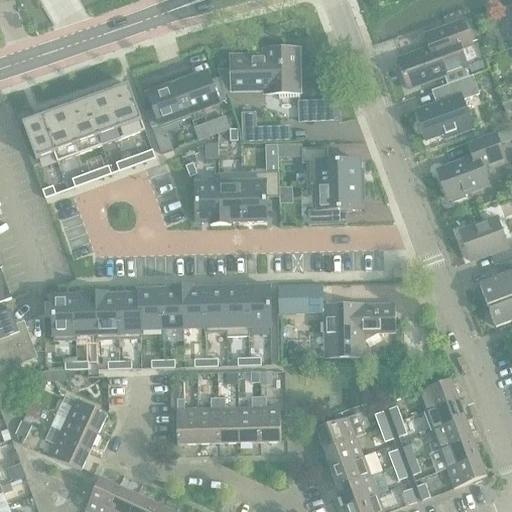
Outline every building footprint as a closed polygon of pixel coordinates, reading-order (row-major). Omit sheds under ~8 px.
[(485,59),(498,54),(481,8),(468,13),(485,59)] [(429,50),(397,62),(407,90),(444,77),(447,86),(469,78),(466,69),(467,69),(461,51),(472,46),(463,22),(448,28),(424,37),(429,50)] [(232,70),(217,70),(224,93),(226,93),(232,93),(264,92),(264,96),(279,96),(279,99),(300,99),(299,86),(299,50),(264,51),(264,57),(232,57),(232,70)] [(208,75),(178,86),(190,119),(191,119),(190,115),(226,102),(218,80),(210,82),(208,75)] [(446,102),(416,113),(427,143),(443,137),(444,141),(473,130),(463,102),(480,96),(473,77),(469,78),(447,86),(441,89),(446,102)] [(153,112),(146,114),(151,129),(156,143),(165,140),(161,130),(190,119),(178,86),(148,97),(153,112)] [(129,87),(85,103),(101,148),(145,132),(129,87)] [(85,103),(41,118),(54,155),(57,164),(101,148),(85,103)] [(511,104),(511,103),(503,107),(507,119),(511,116),(511,104)] [(41,118),(23,125),(36,161),(54,155),(41,118)] [(207,125),(193,129),(194,131),(198,142),(212,137),(207,126),(207,125)] [(511,131),(511,129),(497,134),(501,145),(511,140),(511,131)] [(229,131),(229,143),(237,143),(237,131),(229,131)] [(488,187),(483,173),(486,167),(503,160),(494,136),(468,146),(473,159),(437,172),(448,202),(451,201),(452,204),(465,199),(464,196),(488,187)] [(327,150),(302,150),(302,165),(307,165),(307,188),(363,187),(363,172),(360,172),(359,162),(327,163),(327,150)] [(156,160),(153,152),(139,156),(142,165),(156,160)] [(142,165),(139,156),(125,161),(128,170),(142,165)] [(115,165),(118,173),(128,170),(125,161),(115,165)] [(193,165),(185,168),(189,179),(197,176),(193,165)] [(111,176),(109,167),(95,172),(98,180),(111,176)] [(98,180),(95,172),(83,177),(86,185),(98,180)] [(266,174),(242,175),(243,223),(267,223),(266,199),(279,199),(279,174),(266,174)] [(242,175),(219,175),(219,180),(220,226),(231,226),(231,224),(243,223),(242,175)] [(72,181),(75,189),(86,185),(83,177),(72,181)] [(219,180),(195,181),(197,225),(210,224),(210,227),(220,226),(219,180)] [(363,187),(307,188),(307,189),(312,189),(313,212),(308,212),(309,227),(333,226),(333,213),(360,212),(360,202),(363,202),(363,187)] [(43,191),(46,200),(56,196),(53,188),(43,191)] [(496,220),(460,233),(471,263),(507,250),(496,220)] [(480,286),(488,308),(511,299),(511,260),(499,266),(504,277),(480,286)] [(406,268),(393,268),(394,278),(407,278),(406,268)] [(0,304),(4,303),(4,302),(11,300),(0,269),(0,304)] [(323,287),(278,288),(278,316),(323,315),(323,287)] [(161,292),(161,331),(183,331),(182,289),(172,289),(172,292),(161,292)] [(182,289),(183,331),(205,330),(204,291),(192,291),(192,289),(182,289)] [(204,291),(205,330),(226,330),(225,290),(204,291)] [(225,290),(226,330),(248,329),(247,290),(225,290)] [(269,290),(247,290),(248,329),(270,329),(269,290)] [(138,297),(139,297),(140,332),(141,332),(161,331),(161,292),(138,293),(138,297)] [(74,298),(75,337),(97,337),(96,295),(86,295),(86,298),(74,298)] [(96,295),(97,337),(118,336),(117,297),(106,297),(106,295),(96,295)] [(117,297),(118,336),(141,336),(141,332),(140,332),(139,297),(138,297),(117,297)] [(52,299),(53,338),(75,337),(74,298),(52,299)] [(511,299),(488,308),(488,309),(490,308),(491,311),(489,312),(495,329),(511,322),(511,299)] [(4,303),(0,304),(0,357),(5,370),(36,359),(25,329),(18,332),(11,311),(7,312),(4,303)] [(325,359),(364,359),(363,334),(393,333),(393,306),(324,308),(325,342),(315,342),(316,359),(325,359)] [(144,349),(141,349),(142,371),(151,370),(151,362),(151,354),(144,349)] [(261,359),(249,360),(249,368),(261,367),(261,359)] [(249,360),(237,360),(238,368),(249,368),(249,360)] [(206,361),(194,361),(194,369),(206,369),(206,361)] [(218,361),(206,361),(206,369),(218,369),(218,361)] [(163,362),(151,362),(151,370),(163,370),(163,362)] [(175,362),(163,362),(163,370),(166,370),(175,370),(175,362)] [(88,363),(77,364),(77,372),(89,371),(88,363)] [(119,363),(108,364),(108,371),(111,371),(113,371),(120,371),(119,363)] [(131,363),(119,363),(120,371),(132,371),(131,363)] [(77,364),(65,364),(65,372),(77,372),(77,364)] [(44,375),(40,375),(40,377),(40,383),(54,383),(54,372),(49,372),(49,373),(44,373),(44,375)] [(272,373),(260,374),(260,387),(273,386),(272,373)] [(259,374),(251,374),(251,385),(259,385),(259,374)] [(236,376),(226,376),(226,386),(237,386),(236,376)] [(418,393),(426,413),(459,401),(451,381),(418,393)] [(68,393),(59,414),(100,434),(110,413),(68,393)] [(238,410),(239,445),(240,445),(260,444),(258,398),(251,399),(251,409),(238,410)] [(258,398),(260,444),(280,443),(279,408),(265,409),(265,398),(258,398)] [(198,411),(197,411),(198,446),(199,446),(219,445),(217,400),(210,400),(210,411),(198,411)] [(217,400),(219,445),(239,445),(238,410),(225,410),(225,400),(217,400)] [(177,447),(198,446),(197,411),(184,411),(184,401),(176,402),(177,447)] [(426,413),(433,432),(465,420),(459,401),(426,413)] [(31,404),(25,416),(35,420),(40,409),(31,404)] [(389,412),(394,425),(403,422),(398,408),(389,412)] [(51,430),(49,435),(90,454),(98,438),(100,434),(59,414),(57,418),(51,430)] [(375,417),(380,430),(388,427),(384,414),(375,417)] [(315,431),(322,451),(366,435),(359,415),(315,431)] [(465,420),(433,432),(440,451),(472,439),(465,420)] [(408,435),(403,422),(394,425),(399,439),(408,435)] [(16,436),(25,441),(32,428),(22,423),(16,436)] [(393,441),(388,427),(380,430),(385,444),(393,441)] [(7,431),(1,434),(4,443),(11,441),(7,431)] [(90,456),(90,454),(49,435),(48,436),(45,444),(55,449),(49,460),(81,475),(90,456)] [(322,451),(329,470),(363,458),(356,439),(322,451)] [(479,459),(472,439),(429,455),(436,475),(479,459)] [(403,450),(408,463),(416,460),(412,447),(403,450)] [(14,451),(6,454),(10,463),(18,460),(15,450),(14,451)] [(389,456),(394,468),(402,465),(398,452),(389,456)] [(329,470),(336,489),(370,477),(380,473),(373,454),(363,458),(329,470)] [(487,479),(479,459),(447,471),(454,491),(487,479)] [(421,474),(416,460),(408,463),(413,477),(421,474)] [(407,479),(402,465),(394,468),(399,483),(407,479)] [(21,467),(9,472),(14,483),(25,478),(21,467)] [(336,489),(343,509),(377,496),(370,477),(336,489)] [(107,511),(118,491),(99,482),(84,511),(107,511)] [(0,509),(6,507),(2,495),(11,492),(8,485),(0,488),(0,509)] [(422,503),(430,500),(425,486),(417,489),(422,503)] [(130,511),(136,499),(118,491),(107,511),(130,511)] [(408,508),(416,505),(411,491),(403,494),(408,508)] [(382,511),(377,496),(343,509),(344,511),(382,511)] [(153,511),(155,508),(137,499),(136,499),(130,511),(153,511)]
